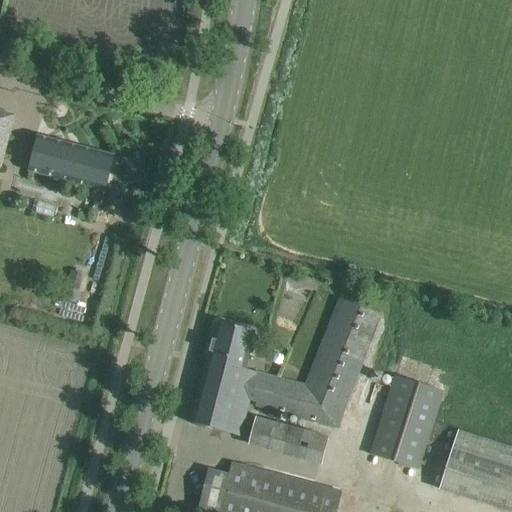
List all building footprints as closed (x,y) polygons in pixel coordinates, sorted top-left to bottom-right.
[(0,154),(3,155),(8,134),(0,131),(0,154)] [(36,136),(32,155),(28,171),(105,191),(113,156),(36,136)] [(305,386),(256,373),(248,404),(336,428),(381,316),(340,299),(305,386)] [(254,333),(217,323),(191,423),(239,436),(248,404),(256,373),(244,369),(254,333)] [(418,470),(443,392),(395,377),(370,454),(418,470)] [(252,416),(244,446),(319,465),(326,435),(252,416)] [(508,511),(511,511),(511,445),(454,430),(436,492),(508,511)] [(232,463),(229,475),(209,470),(197,511),(335,511),(341,492),(232,463)]
